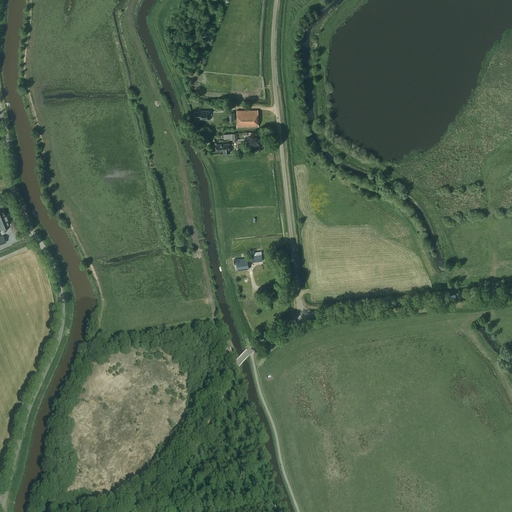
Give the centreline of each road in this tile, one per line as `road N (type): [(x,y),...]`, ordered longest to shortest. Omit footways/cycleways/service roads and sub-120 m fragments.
road 1 (unclassified): [(1,511),(63,303),(17,203),(0,111)]
road 2 (unclassified): [(303,317),(273,69),(276,0)]
road 3 (tertiary): [(107,511),(160,480),(235,365),(303,317)]
road 4 (tertiary): [(303,317),(511,290)]
